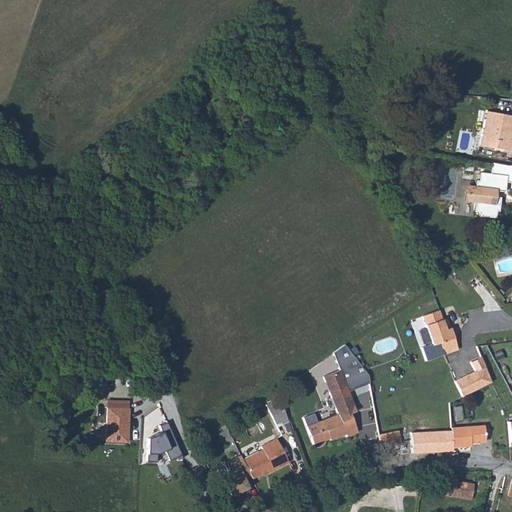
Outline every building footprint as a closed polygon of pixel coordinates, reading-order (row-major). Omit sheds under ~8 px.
[(501,155),(503,144),(509,145),(511,132),(511,118),(484,113),(478,150),(501,155)] [(501,155),(508,156),(509,145),(503,144),(501,155)] [(490,180),(473,178),(472,186),(469,186),(469,193),(463,192),(462,197),(460,197),(460,200),(462,200),(461,205),(469,206),(467,217),(473,217),(473,221),(489,223),(490,216),(492,216),(494,202),(491,202),(488,202),(489,196),(492,196),(498,197),(499,187),(511,188),(511,170),(508,171),(492,168),(490,180)] [(421,318),(431,344),(420,347),(425,359),(444,352),(459,347),(450,329),(445,330),(437,312),(421,318)] [(332,352),(340,370),(348,391),(369,384),(366,375),(343,345),(332,352)] [(453,381),(459,396),(491,383),(480,357),(468,362),(473,371),(453,381)] [(302,418),(313,446),(317,448),(323,447),(324,445),(323,437),(328,436),(331,440),(346,434),(347,436),(358,432),(351,412),(355,411),(348,391),(340,370),(323,377),(321,380),(322,384),(324,385),(326,386),(337,414),(316,421),(312,414),(302,418)] [(279,398),(265,403),(276,427),(288,423),(279,398)] [(109,404),(105,442),(125,445),(129,406),(109,404)] [(165,423),(157,426),(159,431),(146,437),(145,461),(156,461),(156,453),(164,449),(168,459),(179,454),(165,423)] [(444,452),(464,451),(464,448),(463,429),(461,427),(459,432),(446,434),(444,452)] [(463,429),(464,448),(480,448),(481,445),(493,444),(492,428),(463,429)] [(417,435),(422,454),(428,452),(428,434),(417,435)] [(428,452),(444,452),(446,434),(428,434),(428,452)] [(242,480),(249,477),(262,472),(261,469),(265,467),(267,471),(287,462),(275,437),(259,445),(261,450),(241,458),(239,455),(222,463),(226,471),(217,475),(228,498),(246,488),(242,480)] [(388,441),(391,451),(409,447),(406,437),(388,441)] [(445,494),(474,501),(477,486),(449,480),(445,494)]
